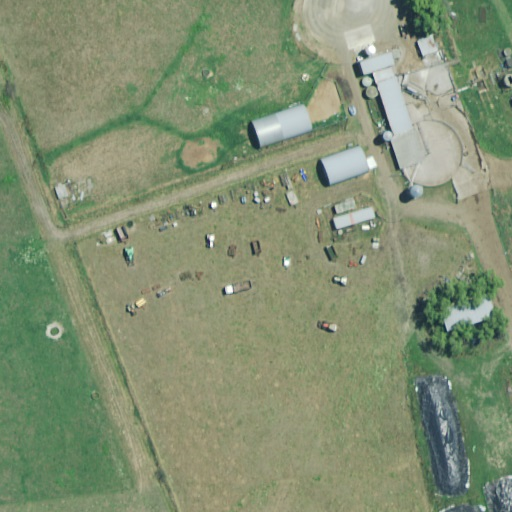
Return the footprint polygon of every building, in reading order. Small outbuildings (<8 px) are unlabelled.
[(438,51),(433,36),(418,42),(423,57),(438,51)] [(383,144),(391,141),(400,168),(427,159),(423,145),(392,52),(359,63),(363,76),(372,73),(391,129),(379,132),(383,144)] [(314,130),(306,106),(254,124),(262,147),(314,130)] [(369,171),(361,147),(323,161),(331,184),(369,171)] [(335,203),(338,215),(359,209),(356,197),(335,203)] [(376,218),(373,208),(334,219),(337,229),(376,218)] [(493,315),(486,297),(439,317),(446,334),(493,315)]
